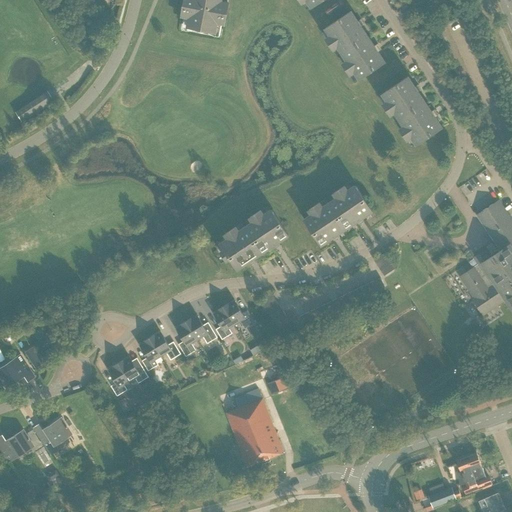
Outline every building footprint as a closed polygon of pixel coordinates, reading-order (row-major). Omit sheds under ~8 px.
[(223,21),(224,22),(228,2),(222,1),(221,0),(186,0),(184,14),(186,14),(183,28),(189,29),(196,28),(202,31),(208,31),(214,34),(220,35),(223,21)] [(365,24),(361,19),(358,21),(351,11),(326,27),(331,35),(326,39),(333,49),(338,45),(343,53),(368,36),(361,26),(365,24)] [(355,70),(360,78),(385,62),(378,51),(381,49),(378,44),(374,46),(368,36),(343,53),(348,60),(343,64),(350,74),(355,70)] [(421,89),(418,84),(415,87),(408,76),(383,93),(388,101),(383,104),(390,114),(395,111),(400,118),(425,102),(418,92),(421,89)] [(53,100),(47,91),(15,111),(21,121),(53,100)] [(412,136),(417,144),(442,127),(435,117),(438,114),(435,109),(431,112),(425,102),(400,118),(405,126),(400,129),(407,139),(412,136)] [(372,210),(356,185),(348,191),(344,186),(334,192),(338,197),(330,202),(347,227),(357,220),(359,224),(364,220),(362,217),(372,210)] [(460,276),(475,298),(473,299),(475,302),(475,304),(479,309),(480,310),(483,313),(506,298),(511,307),(511,222),(498,201),(478,214),(501,249),(489,257),(485,250),(475,257),(479,263),(460,276)] [(337,234),(347,227),(330,202),(323,207),(319,202),(309,209),(313,214),(305,219),(321,244),(332,237),(334,240),(339,237),(337,234)] [(288,234),(272,209),(264,215),(260,210),(250,216),(254,221),(246,226),(263,251),(273,245),(275,248),(280,245),(278,241),(288,234)] [(253,258),(263,251),(246,226),(239,231),(235,226),(226,233),(229,238),(221,244),(225,249),(221,252),(226,260),(230,257),(237,268),(248,261),(250,265),(255,261),(253,258)] [(388,258),(385,253),(374,260),(378,265),(388,258)] [(388,258),(378,265),(381,270),(384,268),(388,265),(391,263),(388,258)] [(369,283),(375,294),(380,292),(378,288),(377,284),(375,280),(369,283)] [(364,285),(370,297),(375,294),(369,283),(364,285)] [(359,288),(364,299),(370,297),(364,285),(359,288)] [(353,290),(359,302),(364,299),(359,288),(353,290)] [(348,293),(353,304),(359,302),(353,290),(348,293)] [(342,295),(348,307),(353,304),(348,293),(342,295)] [(263,307),(276,299),(272,294),(260,302),(263,307)] [(337,298),(343,310),(348,307),(342,295),(337,298)] [(332,301),(337,312),(343,310),(337,298),(332,301)] [(279,304),(276,299),(263,307),(267,313),(269,312),(268,311),(279,304)] [(242,313),(235,300),(231,303),(231,302),(224,306),(235,325),(241,321),(245,328),(255,322),(248,310),(242,313)] [(326,303),(332,315),(337,312),(332,301),(326,303)] [(321,306),(326,317),(332,315),(326,303),(321,306)] [(268,311),(269,312),(272,316),(282,309),(279,304),(268,311)] [(224,306),(217,310),(217,311),(214,313),(221,326),(216,329),(222,339),(233,333),(230,328),(235,325),(224,306)] [(315,308),(321,320),(326,317),(321,306),(315,308)] [(310,311),(315,323),(321,320),(315,308),(310,311)] [(282,309),(272,316),(275,321),(279,319),(282,317),(286,314),(282,309)] [(305,314),(310,325),(315,323),(310,311),(305,314)] [(299,316),(301,320),(303,324),(305,328),(310,325),(305,314),(299,316)] [(218,337),(210,325),(205,328),(198,315),(194,318),(193,317),(186,321),(198,339),(203,336),(207,343),(218,337)] [(192,343),(198,339),(186,321),(179,325),(180,326),(176,328),(184,341),(179,344),(186,356),(196,350),(192,343)] [(169,344),(161,332),(158,334),(157,333),(150,337),(161,356),(167,353),(171,360),(181,353),(174,341),(169,344)] [(156,359),(161,356),(150,337),(143,341),(143,343),(140,345),(147,357),(142,360),(148,370),(159,364),(156,359)] [(41,364),(34,352),(27,356),(34,368),(41,364)] [(20,355),(0,367),(0,377),(6,386),(23,375),(27,381),(34,376),(20,355)] [(240,356),(233,360),(236,364),(243,360),(240,356)] [(138,369),(130,357),(126,359),(126,358),(119,362),(130,381),(136,378),(139,383),(149,377),(143,366),(138,369)] [(125,385),(130,381),(119,362),(112,367),(112,368),(109,370),(116,382),(111,385),(117,396),(128,390),(125,385)] [(205,369),(209,376),(216,373),(212,366),(205,369)] [(273,395),(289,389),(285,378),(269,384),(273,395)] [(227,413),(248,466),(262,461),(263,463),(272,460),(271,457),(284,452),(263,398),(227,413)] [(40,423),(32,427),(50,455),(51,455),(50,454),(63,446),(59,441),(71,433),(61,417),(43,428),(40,423)] [(5,441),(2,435),(0,435),(0,448),(9,461),(33,445),(23,429),(5,441)] [(466,455),(479,488),(492,483),(489,475),(486,477),(476,451),(466,455)] [(461,472),(459,473),(461,487),(464,486),(466,493),(479,488),(466,455),(456,459),(461,472)] [(61,475),(56,478),(61,485),(66,482),(61,475)] [(429,496),(433,507),(462,497),(459,489),(453,492),(451,487),(429,496)] [(414,492),(417,500),(425,497),(422,489),(414,492)] [(497,493),(479,501),(483,511),(498,511),(505,509),(497,493)]
